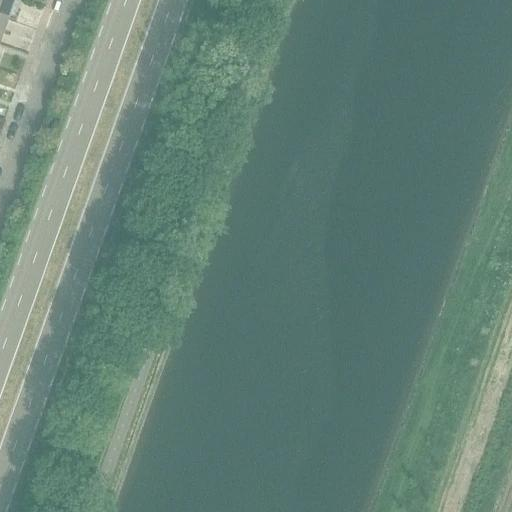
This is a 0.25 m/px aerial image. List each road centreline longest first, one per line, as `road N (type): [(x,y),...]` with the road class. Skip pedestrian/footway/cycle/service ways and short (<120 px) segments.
road 1 (primary): [(0,475),(169,0)]
road 2 (primary): [(123,0),(0,348)]
road 3 (track): [(405,511),(511,206)]
road 4 (residential): [(0,190),(66,0)]
